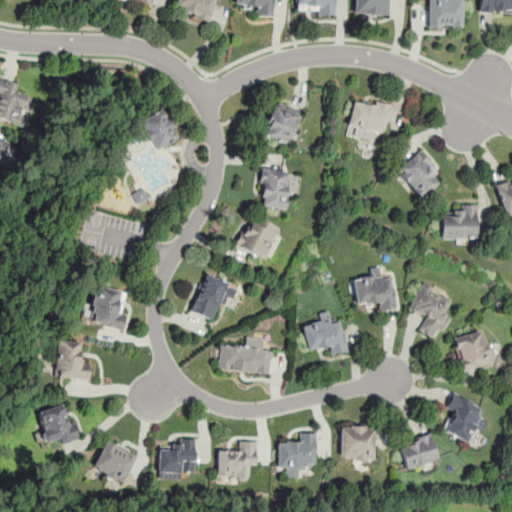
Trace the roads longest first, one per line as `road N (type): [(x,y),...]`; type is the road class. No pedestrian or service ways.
road 1 (residential): [(393,378),(250,410),(212,402),(172,375),(153,308),(213,181),(205,96),(178,68),(140,48),(0,37)]
road 2 (residential): [(511,117),(393,63),(333,54),(256,68),(205,96)]
